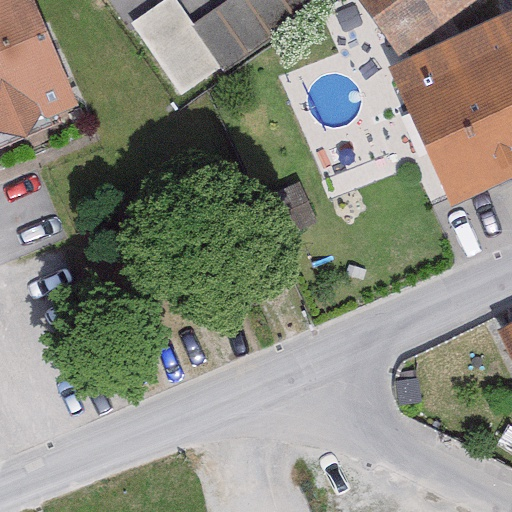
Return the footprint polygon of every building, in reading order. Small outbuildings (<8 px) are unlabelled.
[(0,0),(0,145),(78,113),(29,0),(0,0)] [(327,0),(223,0),(189,23),(222,71),(327,0)] [(484,0),(352,0),(398,63),(484,0)] [(511,185),(511,19),(511,18),(388,76),(453,214),(511,185)] [(511,331),(499,337),(511,365),(511,331)]
